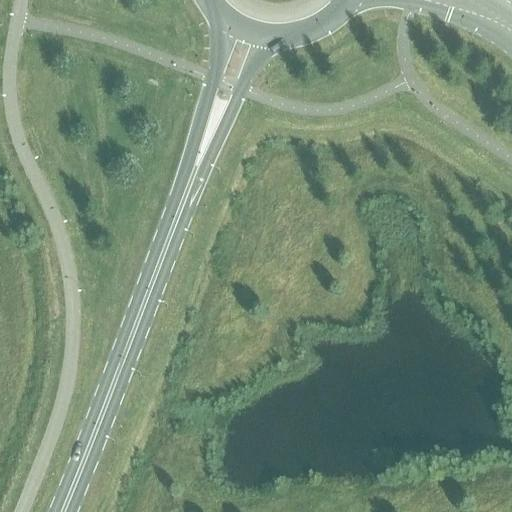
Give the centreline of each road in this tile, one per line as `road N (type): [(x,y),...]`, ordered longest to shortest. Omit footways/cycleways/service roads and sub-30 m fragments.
road 1 (unclassified): [(19,511),(57,416),(73,339),(66,259),(11,106),(20,0)]
road 2 (secondary): [(62,511),(193,173)]
road 3 (secondary): [(226,20),(193,173)]
road 4 (secondary): [(193,173),(269,37)]
